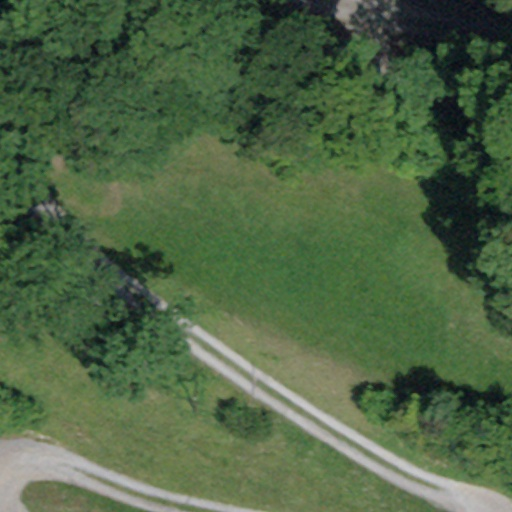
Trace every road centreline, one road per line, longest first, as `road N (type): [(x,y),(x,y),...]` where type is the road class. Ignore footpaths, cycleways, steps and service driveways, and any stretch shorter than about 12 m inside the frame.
road 1 (track): [(0,166),(98,283),(364,449),(489,511)]
road 2 (track): [(217,511),(44,459),(13,469),(4,493),(13,511)]
road 3 (track): [(511,33),(307,0)]
